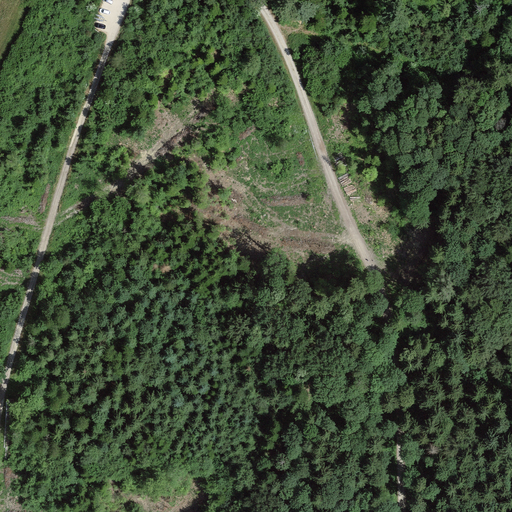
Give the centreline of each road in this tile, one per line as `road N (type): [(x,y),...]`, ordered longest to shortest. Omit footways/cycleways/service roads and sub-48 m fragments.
road 1 (track): [(256,0),(279,36),(383,310),(396,363),(401,511)]
road 2 (track): [(124,0),(12,334),(0,445)]
